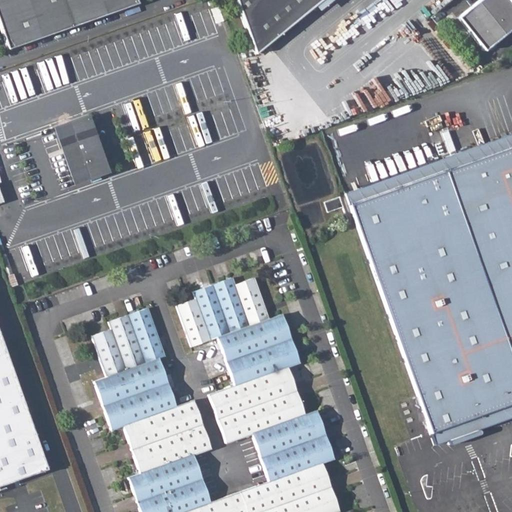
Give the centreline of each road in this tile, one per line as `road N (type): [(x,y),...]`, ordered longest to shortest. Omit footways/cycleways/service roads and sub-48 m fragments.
road 1 (unknown): [(165,281),(228,482)]
road 2 (unknown): [(511,81),(374,130)]
road 3 (unknown): [(329,68),(352,90),(437,54)]
